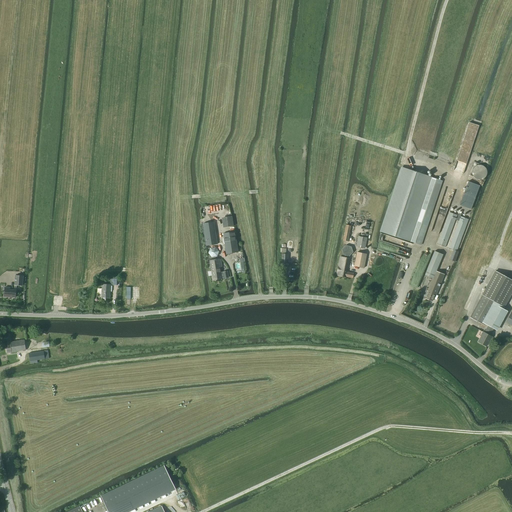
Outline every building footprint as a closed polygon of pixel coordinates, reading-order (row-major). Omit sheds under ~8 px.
[(473,174),(473,175),(473,176),(474,176),(474,177),(475,177),(475,178),(476,178),(477,179),(478,179),(479,179),(480,179),(481,179),(482,179),(483,179),(484,178),(485,178),(485,177),(486,177),(486,176),(487,175),(487,174),(487,173),(487,172),(487,171),(487,170),(487,169),(486,168),(486,167),(485,167),(485,166),(484,166),(483,165),(482,165),(481,165),(480,165),(479,165),(478,165),(477,165),(476,166),(475,166),(475,167),(474,167),(474,168),(473,168),(473,169),(473,170),(473,171),(472,171),(472,172),(472,173),(473,173),(473,174)] [(402,168),(381,232),(421,245),(442,181),(402,168)] [(468,182),(459,205),(471,210),(480,186),(468,182)] [(438,244),(445,247),(457,215),(450,213),(438,244)] [(450,260),(455,262),(458,252),(457,251),(468,219),(461,216),(449,248),(454,250),(451,256),(450,260)] [(232,227),(231,217),(221,218),(222,228),(232,227)] [(214,222),(203,224),(206,246),(217,244),(214,222)] [(346,225),(343,241),(348,242),(351,226),(346,225)] [(235,232),(223,233),(226,254),(238,252),(235,232)] [(358,236),(356,247),(365,249),(367,238),(358,236)] [(341,249),(343,255),(349,257),(353,252),(351,246),(345,245),(341,249)] [(220,251),(216,247),(211,248),(209,253),(212,257),(218,256),(220,251)] [(354,266),(364,268),(367,254),(357,252),(354,266)] [(428,293),(425,298),(432,301),(435,294),(436,294),(444,275),(435,271),(442,254),(434,252),(425,275),(433,278),(428,289),(427,288),(425,292),(428,293)] [(384,262),(384,260),(383,259),(383,258),(382,257),(380,256),(379,255),(377,255),(376,256),(374,257),(373,258),(373,259),(373,261),(373,262),(373,264),(374,265),(375,266),(377,266),(378,267),(380,266),(381,266),(382,265),(383,263),(384,262)] [(340,257),(336,276),(346,277),(353,278),(354,273),(347,272),(350,259),(340,257)] [(223,272),(221,272),(219,259),(210,260),(213,280),(222,278),(224,278),(228,277),(228,271),(223,272)] [(483,332),(481,336),(478,342),(486,346),(489,341),(490,341),(492,337),(489,335),(490,333),(491,334),(493,329),(496,330),(507,311),(503,309),(511,291),(511,280),(495,271),(482,295),(470,317),(484,325),(485,324),(488,326),(484,333),(483,332)] [(23,276),(15,275),(15,285),(22,286),(23,276)] [(102,297),(109,298),(110,285),(103,284),(102,297)] [(5,287),(4,297),(15,298),(16,288),(16,290),(10,290),(10,288),(5,287)] [(0,333),(0,340),(0,343),(5,343),(7,353),(26,350),(24,340),(10,342),(9,332),(0,333)] [(48,350),(29,353),(30,359),(30,364),(37,363),(37,362),(37,360),(49,358),(48,350)] [(164,466),(101,496),(104,502),(108,511),(128,511),(176,489),(164,466)]
